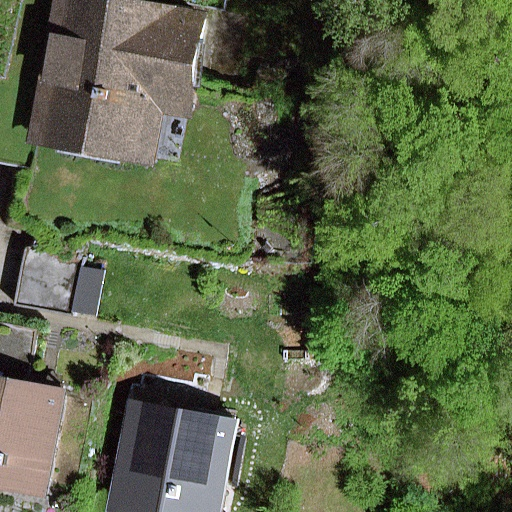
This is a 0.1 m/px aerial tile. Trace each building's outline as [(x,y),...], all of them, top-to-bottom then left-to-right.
[(206,21),(94,0),(67,0),(50,88),(0,78),(0,140),(19,145),(22,133),(41,136),(64,141),(127,153),(150,157),(160,104),(189,110),(193,88),(202,43),(206,21)] [(193,88),(205,90),(213,46),(202,43),(193,88)] [(0,162),(35,170),(41,136),(22,133),(19,145),(0,140),(0,162)] [(125,165),(127,153),(64,141),(62,153),(125,165)] [(77,318),(88,259),(29,248),(18,307),(77,318)] [(31,382),(40,332),(0,324),(0,466),(11,469),(9,483),(45,490),(62,396),(60,396),(59,401),(29,395),(31,382)] [(60,396),(62,396),(64,389),(31,382),(29,395),(59,401),(60,396)] [(184,501),(181,511),(218,511),(236,420),(202,414),(200,422),(141,411),(126,490),(184,501)] [(0,481),(9,483),(11,469),(0,466),(0,481)] [(123,505),(160,511),(181,511),(184,501),(126,490),(123,505)]
